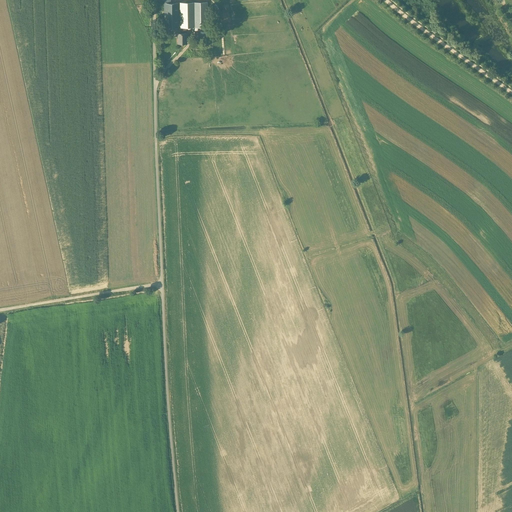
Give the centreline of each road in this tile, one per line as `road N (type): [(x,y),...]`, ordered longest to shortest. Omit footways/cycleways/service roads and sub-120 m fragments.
road 1 (unclassified): [(175,511),(160,284)]
road 2 (unclassified): [(160,284),(154,87)]
road 3 (unclassified): [(0,313),(160,284)]
road 4 (track): [(511,93),(386,0)]
